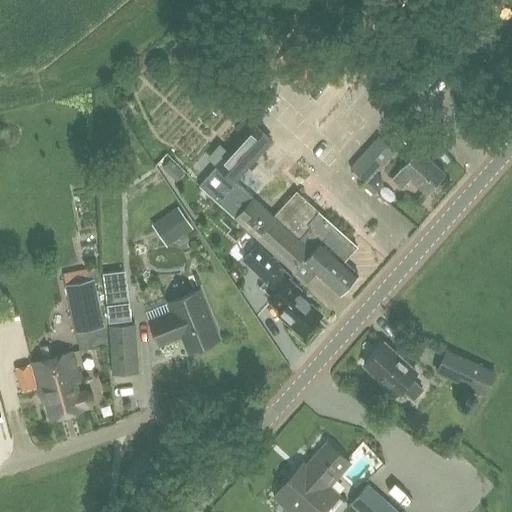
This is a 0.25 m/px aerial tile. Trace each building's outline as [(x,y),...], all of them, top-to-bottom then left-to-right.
[(315,71),(295,50),(279,65),(299,86),(315,71)] [(341,103),(335,97),(324,108),(362,147),(389,121),(357,88),(341,103)] [(308,283),(316,274),(340,294),(358,273),(345,261),(348,258),(347,256),(357,245),(297,191),(274,216),(235,181),(271,141),(254,126),(200,185),(308,283)] [(379,136),(351,168),(367,182),(396,152),(379,136)] [(428,194),(447,173),(420,149),(393,178),(404,188),(412,179),(428,194)] [(243,182),(259,200),(292,168),(275,151),(243,182)] [(131,169),(148,195),(163,185),(146,159),(131,169)] [(181,171),(170,160),(163,168),(173,178),(181,171)] [(187,170),(175,179),(184,190),(196,181),(187,170)] [(121,198),(120,224),(137,224),(138,199),(121,198)] [(357,256),(376,276),(389,263),(370,243),(380,233),(352,204),(335,221),(363,251),(357,256)] [(159,221),(173,242),(192,229),(178,208),(159,221)] [(258,244),(243,261),(266,283),(282,266),(258,244)] [(65,276),(79,350),(108,344),(95,277),(91,278),(89,270),(65,276)] [(289,280),(271,301),(282,310),(279,313),(303,334),(321,314),(298,294),(301,291),(289,280)] [(107,304),(130,301),(128,284),(105,287),(107,304)] [(160,346),(182,337),(188,352),(219,340),(199,291),(169,304),(172,312),(149,322),(160,346)] [(137,372),(134,324),(108,325),(112,374),(137,372)] [(413,379),(419,373),(387,343),(365,366),(397,396),(402,391),(413,400),(423,388),(413,379)] [(497,372),(450,350),(440,371),(488,393),(497,372)] [(79,393),(77,383),(81,382),(73,351),(32,362),(41,396),(46,395),(52,418),(84,410),(83,408),(90,406),(93,401),(92,394),(86,391),(79,393)] [(274,496),(291,511),(324,511),(339,496),(329,487),(351,462),(330,442),(307,468),(298,477),(294,474),(274,496)] [(136,492),(157,468),(146,458),(125,482),(136,492)] [(396,511),(368,486),(352,504),(360,511),(396,511)]
